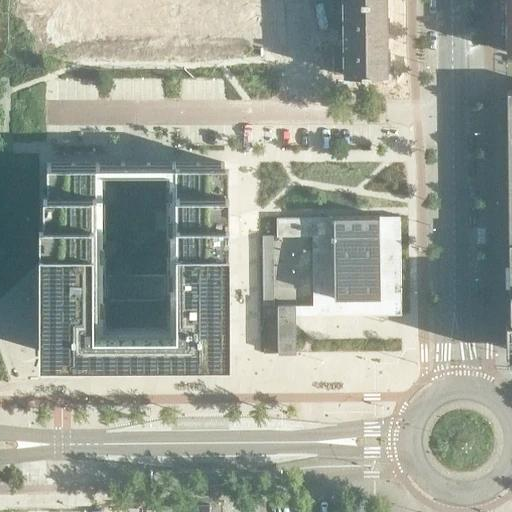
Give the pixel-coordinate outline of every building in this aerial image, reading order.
[(153,0),(24,0),(24,45),(34,45),(128,45),(128,24),(154,24),(153,0)] [(384,0),(308,0),(309,73),(385,72),(384,0)] [(511,51),(511,0),(505,0),(506,11),(502,11),(502,16),(506,16),(506,17),(506,52),(511,51)] [(150,163),(146,163),(124,163),(122,163),(120,163),(99,163),(95,163),(75,163),(70,163),(50,163),(46,163),(46,167),(46,189),(46,193),(46,216),(46,220),(46,243),(46,247),(47,269),(47,273),(47,296),(47,300),(47,323),(47,327),(47,349),(47,353),(51,353),(71,353),(75,353),(95,353),(99,353),(121,353),(125,353),(146,353),(150,353),(172,353),(176,353),(196,353),(200,353),(220,353),(224,353),(224,349),(224,327),(224,323),(224,300),(224,296),(224,273),(224,269),(224,246),(224,242),(224,219),(224,215),(224,193),(224,189),(224,166),(224,162),(220,162),(200,162),(196,162),(175,163),(171,163),(150,163)] [(401,314),(400,216),(277,217),(277,235),(312,234),(313,315),(348,315),(348,306),(373,306),(373,314),(401,314)] [(273,256),(273,235),(262,235),(262,256),(273,256)] [(295,352),(295,324),(295,304),(263,305),(263,316),(277,316),(278,353),(295,352)]
